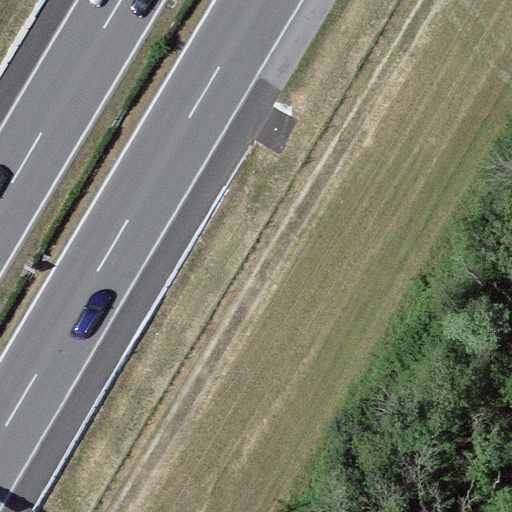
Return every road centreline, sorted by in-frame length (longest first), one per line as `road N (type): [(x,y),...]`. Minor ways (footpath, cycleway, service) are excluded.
road 1 (track): [(425,0),(120,511)]
road 2 (motorway): [(0,439),(260,0)]
road 3 (motorway): [(122,0),(0,205)]
